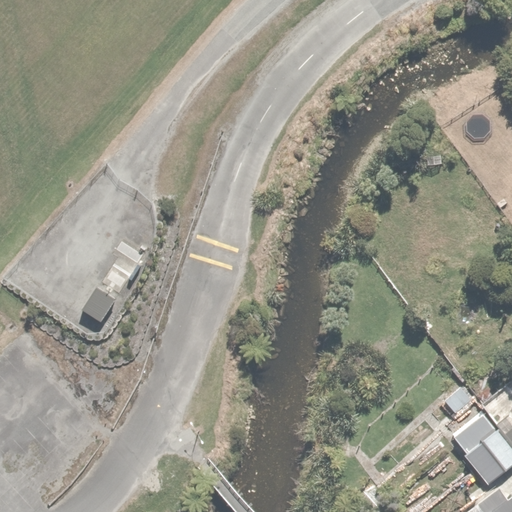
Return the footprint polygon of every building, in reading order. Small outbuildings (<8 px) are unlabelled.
[(482,256),(470,239),(437,261),(449,278),(482,256)] [(115,296),(97,285),(83,306),(101,318),(115,296)] [(511,372),(481,398),(507,430),(511,425),(511,372)] [(474,397),(460,383),(444,398),(458,412),(474,397)] [(511,441),(484,405),(451,431),(486,477),(511,457),(511,441)] [(511,511),(511,492),(508,495),(502,486),(464,511),(511,511)]
